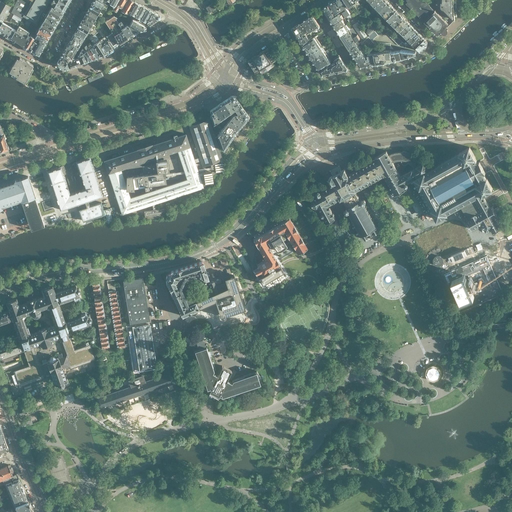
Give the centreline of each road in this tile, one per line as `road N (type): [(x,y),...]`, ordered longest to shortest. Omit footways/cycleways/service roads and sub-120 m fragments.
road 1 (primary): [(314,140),(209,245),(154,263),(40,272),(0,289)]
road 2 (primary): [(0,295),(56,274),(155,266),(212,249),(314,152)]
road 3 (residential): [(395,0),(435,42),(403,63),(313,81),(277,29)]
road 4 (tertiary): [(51,156),(195,108),(226,84)]
road 5 (tertiary): [(216,75),(188,97),(47,144)]
road 6 (residential): [(43,63),(68,75),(108,58),(177,9)]
road 7 (primary): [(314,152),(467,135)]
road 8 (primary): [(454,97),(415,121),(314,140)]
